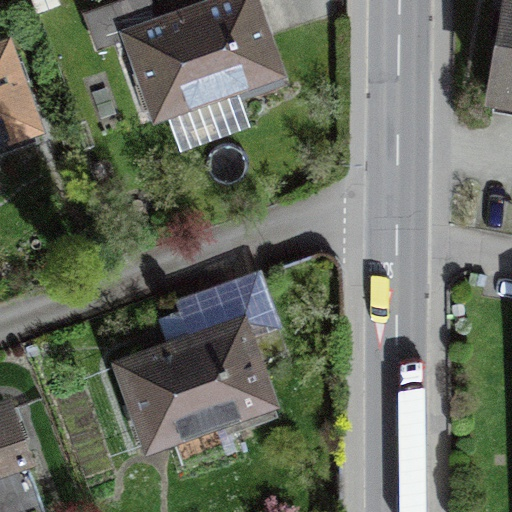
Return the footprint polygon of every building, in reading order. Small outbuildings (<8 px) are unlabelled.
[(249,0),(156,0),(96,22),(140,140),(282,88),(249,0)] [(511,0),(492,86),(511,90),(511,0)] [(5,46),(0,47),(0,172),(43,158),(5,46)] [(246,308),(104,370),(159,496),(302,434),(246,308)] [(12,386),(0,390),(0,509),(51,490),(12,386)]
